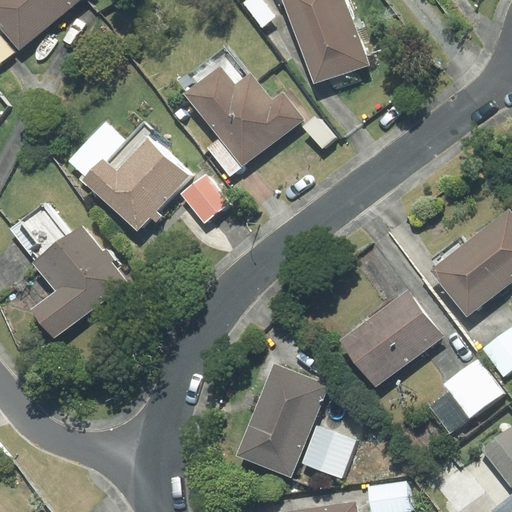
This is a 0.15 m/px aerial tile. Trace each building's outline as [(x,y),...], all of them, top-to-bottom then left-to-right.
[(0,0),(0,71),(92,0),(0,0)] [(347,0),(286,0),(318,90),(372,71),(347,0)] [(226,76),(190,104),(224,146),(212,155),(233,181),(306,123),(285,97),(274,105),(254,79),(238,91),(226,76)] [(92,176),(86,182),(142,234),(193,178),(152,140),(159,133),(147,123),(130,141),(110,123),(75,161),(92,176)] [(209,179),(184,200),(207,229),(233,207),(209,179)] [(86,231),(75,240),(48,210),(23,229),(41,249),(33,255),(41,266),(33,273),(54,300),(32,317),(56,346),(131,287),(115,268),(118,265),(110,255),(106,257),(86,231)] [(511,217),(511,216),(434,279),(471,325),(511,291),(511,217)] [(410,298),(342,348),(377,395),(444,345),(410,298)] [(511,329),(482,353),(507,383),(511,378),(511,329)] [(452,395),(432,411),(453,437),(504,396),(477,363),(446,388),(452,395)] [(331,389),(275,368),(239,463),(295,484),(301,467),(317,427),(331,389)] [(511,436),(509,433),(483,455),(511,490),(511,436)] [(415,511),(411,484),(370,490),(372,511),(415,511)] [(511,511),(511,503),(501,511),(511,511)]
